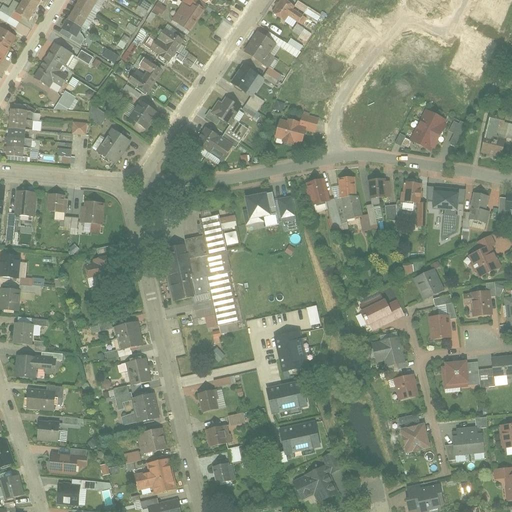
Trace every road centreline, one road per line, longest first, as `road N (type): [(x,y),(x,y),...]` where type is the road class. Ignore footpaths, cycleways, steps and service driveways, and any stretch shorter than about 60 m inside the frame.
road 1 (residential): [(201,511),(132,185)]
road 2 (residential): [(463,0),(444,34),(404,16),(337,104),(341,157)]
road 3 (residential): [(132,185),(261,0)]
road 4 (residential): [(341,157),(233,178),(132,185)]
road 5 (residential): [(511,180),(341,157)]
road 6 (residential): [(44,511),(0,382)]
road 7 (residential): [(132,185),(0,171)]
